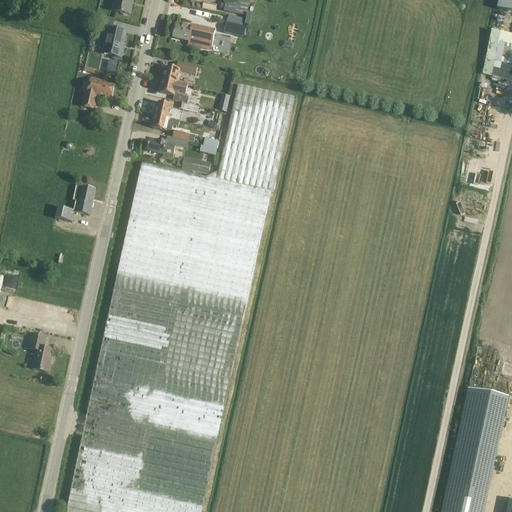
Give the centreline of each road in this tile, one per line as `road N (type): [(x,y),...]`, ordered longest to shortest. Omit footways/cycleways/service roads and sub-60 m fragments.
road 1 (track): [(425,511),(511,125)]
road 2 (unclassified): [(43,511),(110,205)]
road 3 (residential): [(110,205),(158,0)]
